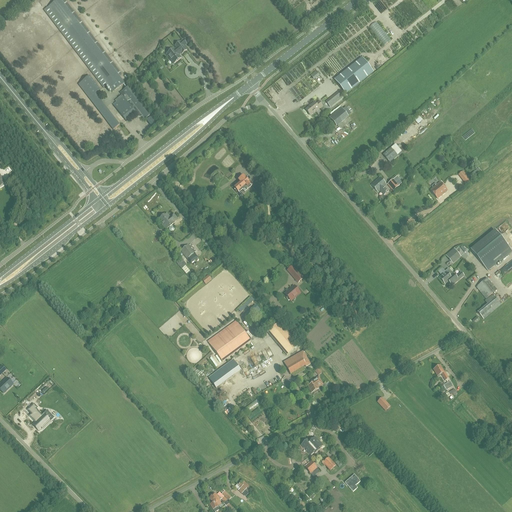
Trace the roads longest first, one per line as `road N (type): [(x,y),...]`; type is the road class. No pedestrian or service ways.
road 1 (unclassified): [(144,511),(466,333)]
road 2 (unclassified): [(466,333),(262,99)]
road 3 (unclassified): [(99,223),(228,116),(262,99)]
road 4 (tertiary): [(107,206),(239,93)]
road 5 (tertiary): [(239,93),(103,195)]
road 6 (unclassified): [(209,97),(126,162),(101,161),(83,171)]
road 7 (tertiary): [(251,84),(357,0)]
road 8 (secondary): [(0,287),(107,206)]
road 9 (unclassified): [(89,511),(0,419)]
road 10 (secondary): [(97,200),(0,277)]
